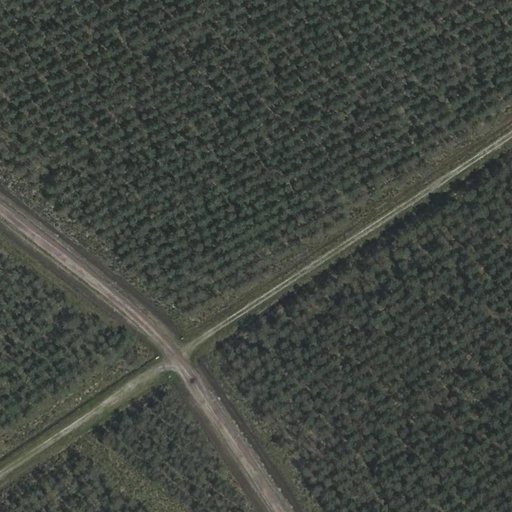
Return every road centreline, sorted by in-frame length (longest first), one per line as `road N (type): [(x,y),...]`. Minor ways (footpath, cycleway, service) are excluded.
road 1 (track): [(0,476),(511,137)]
road 2 (track): [(282,511),(179,358),(0,210)]
